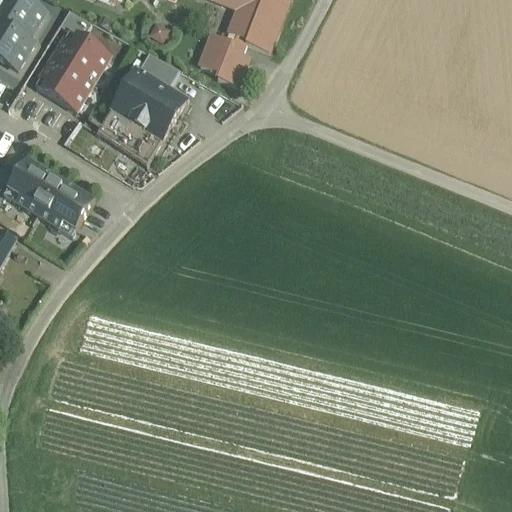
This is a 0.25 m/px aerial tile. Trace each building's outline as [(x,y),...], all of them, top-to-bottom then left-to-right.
[(1,0),(0,3),(0,64),(18,76),(35,48),(30,45),(46,19),(15,0),(1,0)] [(87,0),(95,3),(96,0),(97,0),(114,7),(116,0),(168,0),(175,2),(175,0),(202,0),(239,14),(230,38),(247,45),(246,49),(269,57),(291,0),(87,0)] [(39,93),(77,118),(109,63),(71,38),(39,93)] [(234,49),(213,40),(201,72),(220,79),(218,84),(238,91),(249,62),(231,56),(234,49)] [(165,69),(150,61),(145,69),(140,77),(155,87),(165,69)] [(145,69),(137,65),(131,75),(135,77),(137,75),(140,77),(145,69)] [(140,77),(137,75),(135,77),(113,114),(163,146),(171,132),(172,132),(179,121),(178,120),(186,107),(187,107),(188,106),(186,105),(186,106),(156,87),(157,87),(156,86),(155,87),(140,77)] [(163,146),(113,114),(96,140),(147,172),(163,146)] [(95,206),(27,164),(8,196),(20,203),(16,210),(60,236),(64,230),(76,237),(95,206)] [(16,246),(0,236),(0,254),(8,259),(16,246)]
